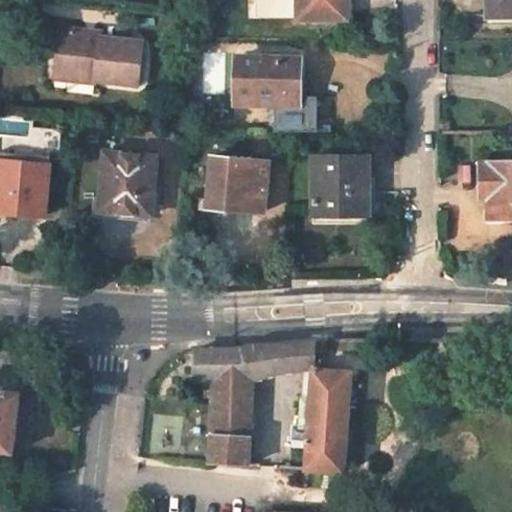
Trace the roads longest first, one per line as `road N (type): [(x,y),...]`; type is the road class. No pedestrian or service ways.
road 1 (secondary): [(418,307),(111,317)]
road 2 (residential): [(417,0),(418,307)]
road 3 (unclassified): [(90,511),(111,317)]
